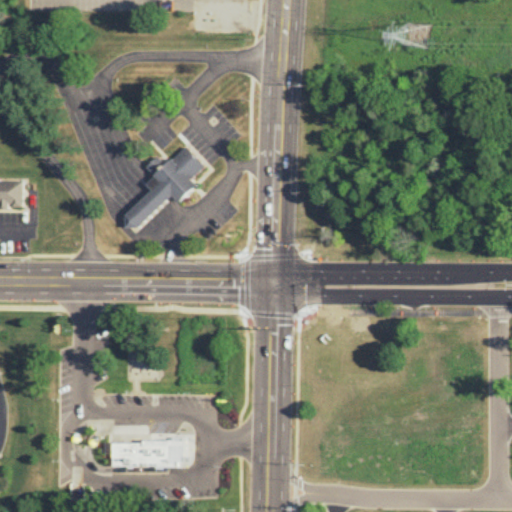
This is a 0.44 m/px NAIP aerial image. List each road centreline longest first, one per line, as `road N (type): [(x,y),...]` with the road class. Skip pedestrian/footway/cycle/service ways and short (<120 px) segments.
road 1 (tertiary): [(276,285),(283,0)]
road 2 (tertiary): [(0,283),(276,285)]
road 3 (tertiary): [(276,285),(511,301)]
road 4 (tertiary): [(511,272),(276,285)]
road 5 (tertiary): [(270,511),(276,285)]
road 6 (residential): [(495,504),(499,302)]
road 7 (residential): [(322,492),(511,504)]
